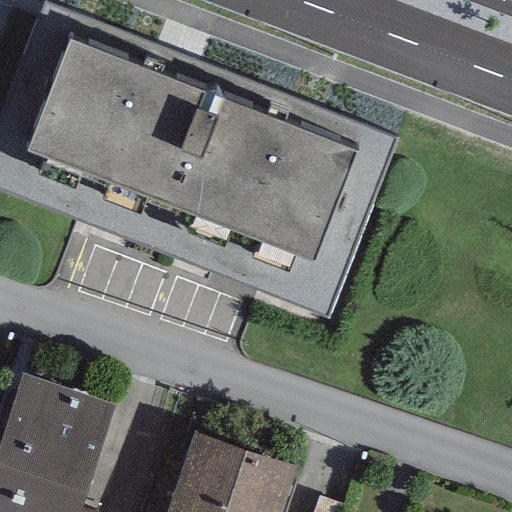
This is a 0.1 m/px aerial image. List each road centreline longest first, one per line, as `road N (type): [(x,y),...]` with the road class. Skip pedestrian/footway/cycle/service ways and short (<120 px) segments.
road 1 (residential): [(511,472),(0,297)]
road 2 (primary): [(297,0),(511,80)]
